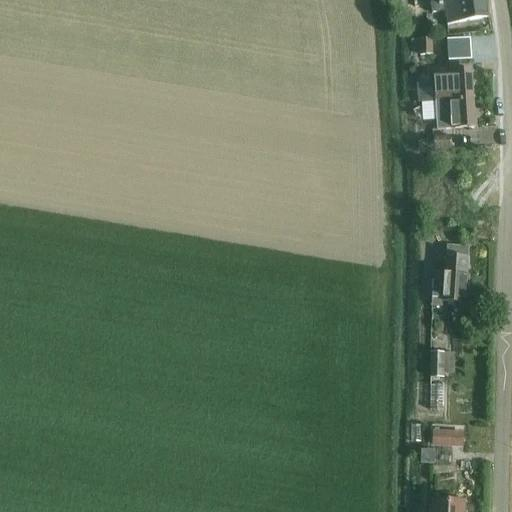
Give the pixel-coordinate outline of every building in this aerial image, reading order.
[(447,25),(488,19),(484,0),(434,0),(435,3),(430,3),(432,13),(445,11),(447,25)] [(431,40),(419,40),(419,54),(431,54),(431,40)] [(470,60),(469,40),(447,42),(448,62),(470,60)] [(434,74),(436,102),(436,103),(473,100),(471,71),(448,73),(434,74)] [(473,101),(473,100),(436,103),(436,102),(435,102),(437,131),(475,128),(473,101)] [(419,151),(435,150),(451,149),(450,137),(434,138),(434,141),(419,142),(419,151)] [(434,273),(432,298),(432,307),(443,308),(443,303),(464,304),(469,249),(453,248),(452,252),(448,252),(447,256),(446,256),(445,274),(434,273)] [(455,353),(431,352),(429,352),(429,379),(443,379),(443,374),(454,374),(455,353)] [(433,432),(432,446),(463,447),(464,434),(433,432)] [(435,452),(421,452),(420,466),(435,466),(435,452)] [(464,511),(464,503),(432,502),(432,506),(429,508),(429,511),(464,511)]
